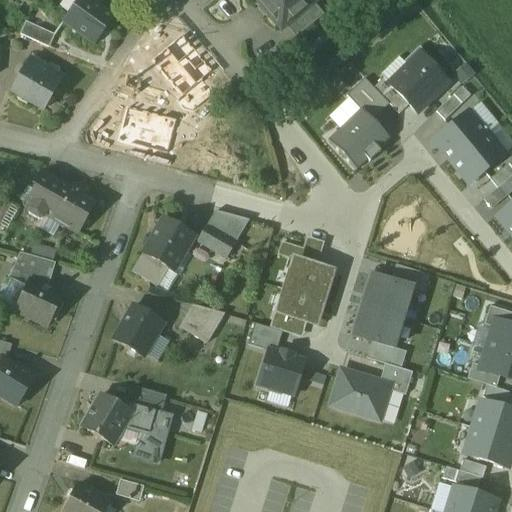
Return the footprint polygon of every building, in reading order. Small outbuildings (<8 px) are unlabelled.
[(85,0),(80,0),(64,23),(95,46),(114,20),(85,0)] [(255,0),(282,31),(286,27),(314,4),(318,0),(255,0)] [(314,4),(286,27),(296,39),(324,16),(314,4)] [(55,37),(26,24),(20,37),(49,50),(55,37)] [(174,62),(155,51),(139,79),(157,90),(174,62)] [(388,86),(387,87),(408,107),(416,116),(448,86),(419,56),(388,86)] [(29,61),(10,93),(44,113),(63,82),(29,61)] [(469,64),(454,72),(461,84),(475,76),(469,64)] [(372,91),(388,107),(398,117),(408,107),(387,87),(388,86),(383,80),(372,91)] [(388,107),(372,91),(363,81),(344,100),(358,114),(359,112),(371,124),(388,107)] [(206,110),(172,90),(154,120),(189,140),(206,110)] [(358,114),(327,143),(356,173),(388,142),(371,124),(359,112),(358,114)] [(433,143),(451,165),(485,136),(467,115),(433,143)] [(451,165),(469,186),(503,158),(485,136),(451,165)] [(95,206),(45,177),(40,177),(33,188),(35,191),(27,206),(31,208),(28,212),(29,216),(39,222),(43,221),(45,216),(78,235),(95,206)] [(485,201),(492,210),(503,201),(497,192),(485,201)] [(511,237),(511,206),(496,219),(511,237)] [(249,222),(215,213),(206,229),(235,246),(248,224),(249,222)] [(194,238),(164,220),(143,256),(168,271),(173,274),(194,238)] [(235,246),(206,229),(198,242),(227,259),(235,246)] [(56,265),(21,255),(9,280),(26,288),(29,282),(48,291),(56,265)] [(168,271),(143,256),(133,274),(158,289),(168,271)] [(291,272),(285,292),(320,303),(324,292),(325,292),(330,278),(310,272),(311,267),(297,263),(294,273),(291,272)] [(396,267),(391,283),(412,290),(424,294),(430,278),(396,267)] [(403,320),(412,290),(391,283),(370,276),(361,307),(403,320)] [(48,291),(29,282),(26,288),(15,313),(48,329),(63,298),(48,291)] [(285,292),(278,314),(315,326),(318,317),(316,316),(320,303),(285,292)] [(164,325),(135,307),(114,342),(143,359),(164,325)] [(224,315),(193,307),(180,329),(207,345),(224,317),(224,315)] [(393,351),(393,350),(403,320),(361,307),(351,337),(371,343),(393,351)] [(484,327),(493,330),(496,323),(511,328),(511,315),(490,308),(484,327)] [(511,328),(496,323),(493,330),(481,369),(480,373),(499,379),(511,382),(511,328)] [(248,346),(268,353),(269,352),(276,354),(282,334),(254,325),(248,346)] [(12,347),(0,343),(0,360),(1,361),(1,360),(7,363),(12,347)] [(393,351),(371,343),(366,360),(385,366),(401,370),(406,354),(393,350),(393,351)] [(276,354),(269,352),(268,353),(258,387),(269,390),(268,392),(281,396),(281,394),(293,397),(303,363),(293,359),(293,356),(281,353),(280,355),(276,354)] [(7,363),(1,360),(1,361),(0,361),(0,397),(17,409),(34,380),(7,363)] [(385,366),(379,385),(389,388),(388,392),(405,398),(413,374),(401,370),(385,366)] [(496,390),(499,379),(480,373),(481,369),(472,366),(467,381),(496,390)] [(324,386),(327,377),(307,371),(304,379),(324,386)] [(341,373),(330,406),(378,422),(388,392),(389,388),(379,385),(341,373)] [(166,398),(137,389),(131,410),(132,410),(134,408),(161,416),(166,398)] [(130,414),(101,397),(82,429),(113,447),(124,427),(132,415),(130,414)] [(511,443),(511,413),(481,404),(472,431),(511,443)] [(161,416),(134,408),(132,410),(130,414),(132,415),(124,427),(142,433),(135,459),(158,465),(171,419),(161,416)] [(506,471),(511,452),(511,443),(472,431),(464,458),(506,471)] [(465,460),(456,481),(479,492),(488,470),(465,460)] [(144,488),(120,482),(116,497),(140,504),(144,488)] [(105,511),(110,505),(77,487),(63,511),(105,511)] [(492,511),(496,502),(454,490),(447,511),(492,511)]
